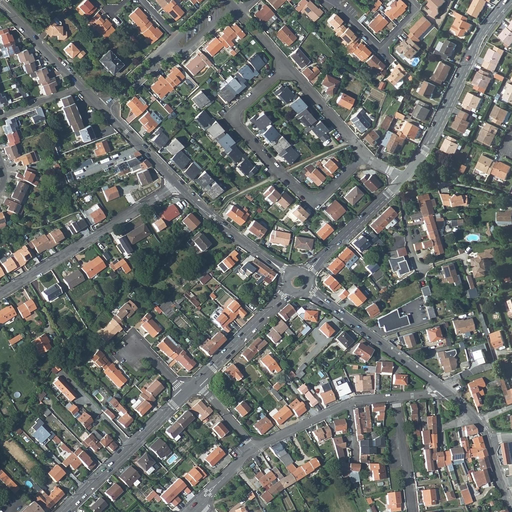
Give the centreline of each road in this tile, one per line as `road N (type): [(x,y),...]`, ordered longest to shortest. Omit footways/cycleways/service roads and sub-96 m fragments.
road 1 (residential): [(286,67),(235,116),(281,174),(318,199),(364,154)]
road 2 (tertiary): [(507,0),(480,33),(432,136),(401,179)]
road 3 (residential): [(0,293),(176,184)]
road 4 (tertiary): [(185,393),(62,511)]
road 5 (tertiary): [(305,288),(440,388)]
road 6 (tertiary): [(176,184),(289,276)]
road 7 (tertiary): [(290,288),(196,382)]
road 8 (tertiary): [(397,183),(304,274)]
